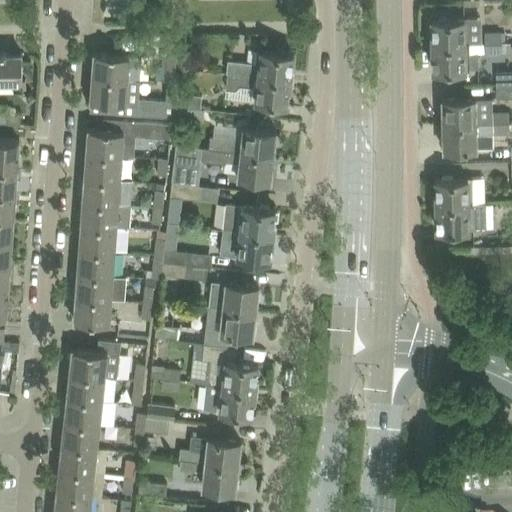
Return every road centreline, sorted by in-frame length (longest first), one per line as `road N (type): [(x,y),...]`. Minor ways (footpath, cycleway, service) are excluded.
road 1 (residential): [(324,0),(325,79),(278,511)]
road 2 (residential): [(31,447),(67,0)]
road 3 (secondary): [(386,328),(387,0)]
road 4 (secondary): [(354,0),(348,322)]
road 5 (secondary): [(348,322),(327,511)]
road 6 (secondary): [(372,511),(386,328)]
road 7 (residential): [(511,383),(450,347),(386,328)]
